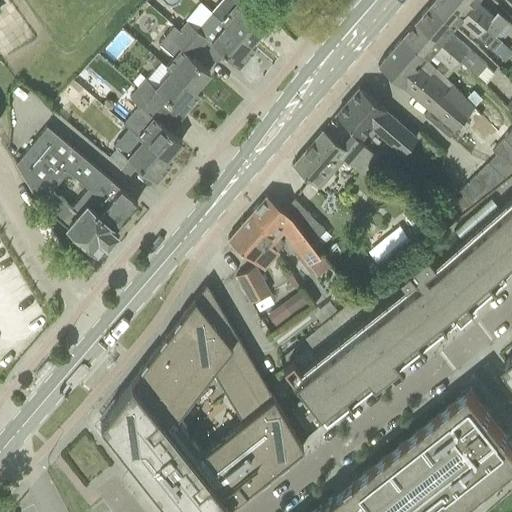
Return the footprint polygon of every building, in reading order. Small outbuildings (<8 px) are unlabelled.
[(254,0),(223,0),(213,11),(250,43),(265,25),(248,10),(256,1),(254,0)] [(458,20),(493,49),(501,41),(485,25),(455,0),(433,0),(429,5),(454,25),(458,20)] [(511,25),(511,22),(498,10),(499,9),(488,0),(455,0),(485,25),(501,41),(501,40),(503,42),(511,29),(511,25),(511,26),(511,25)] [(477,75),(478,74),(487,82),(495,73),(486,65),(487,64),(448,31),(454,25),(429,5),(416,20),(463,62),(477,75)] [(159,42),(174,56),(166,65),(194,89),(210,71),(191,55),(206,37),(239,65),(255,47),(250,43),(213,11),(198,29),(188,20),(180,29),(174,24),(159,42)] [(444,72),(450,66),(455,71),(463,62),(416,20),(402,36),(444,72)] [(425,113),(449,134),(475,107),(474,106),(466,97),(452,82),(449,86),(439,77),(444,72),(402,36),(378,64),(429,108),(425,113)] [(166,65),(161,60),(146,78),(140,72),(132,81),(139,86),(138,87),(157,104),(165,95),(183,111),(199,93),(194,89),(166,65)] [(403,152),(418,136),(359,86),(336,113),(361,135),(370,124),(403,152)] [(181,140),(149,113),(157,104),(138,87),(130,96),(139,104),(123,121),(132,129),(166,158),(181,140)] [(47,125),(30,145),(27,149),(61,178),(69,169),(88,186),(81,195),(116,225),(137,201),(47,125)] [(511,127),(504,137),(503,137),(502,138),(511,149),(511,127)] [(352,134),(342,145),(323,128),(292,163),(315,183),(340,154),(364,176),(380,159),(352,134)] [(132,129),(109,156),(126,170),(134,161),(155,180),(171,162),(166,158),(132,129)] [(476,174),(492,190),(511,173),(511,149),(502,138),(492,150),(497,154),(476,174)] [(72,205),(52,188),(61,178),(27,149),(16,162),(40,203),(96,250),(104,240),(106,243),(117,231),(114,228),(116,225),(81,195),(72,205)] [(463,212),(492,190),(476,174),(460,190),(463,194),(454,202),(463,212)] [(322,252),(319,248),(332,234),(295,197),(283,208),(266,193),(251,211),(275,233),(283,224),(310,261),(322,252)] [(413,205),(404,212),(425,240),(435,233),(413,205)] [(511,271),(511,210),(509,207),(507,209),(464,245),(438,266),(426,251),(398,274),(404,282),(407,279),(413,286),(304,375),(292,361),(283,368),(325,421),(325,422),(326,422),(445,328),(445,327),(454,320),(460,327),(476,313),(471,307),(510,273),(511,271)] [(228,237),(252,259),(275,233),(251,211),(228,237)] [(251,302),(252,301),(270,291),(255,264),(236,275),(251,302)] [(100,420),(138,469),(143,464),(155,479),(150,483),(172,511),(220,511),(303,446),(207,282),(206,281),(100,420)] [(293,313),(308,302),(299,290),(297,292),(300,297),(287,306),(293,313)] [(287,306),(284,301),(266,314),(275,327),(293,313),(287,306)] [(452,511),(511,465),(511,438),(472,387),(354,480),(313,511),(452,511)]
